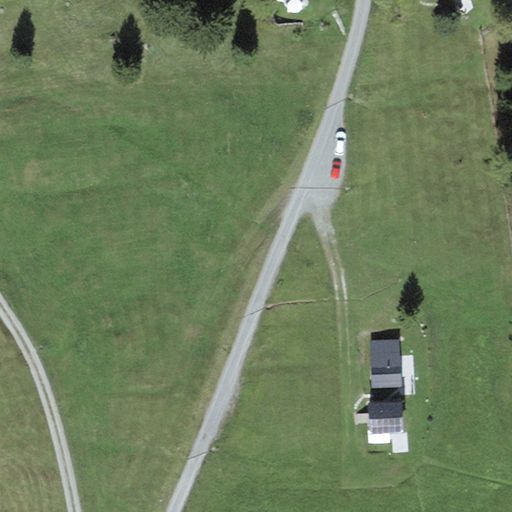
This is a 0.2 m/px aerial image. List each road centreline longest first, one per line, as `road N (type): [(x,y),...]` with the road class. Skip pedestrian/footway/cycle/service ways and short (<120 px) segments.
road 1 (residential): [(360,0),(341,87),(172,511)]
road 2 (track): [(0,307),(50,404),(73,511)]
